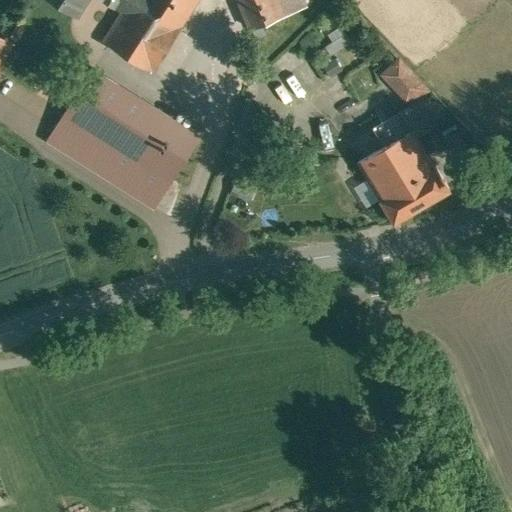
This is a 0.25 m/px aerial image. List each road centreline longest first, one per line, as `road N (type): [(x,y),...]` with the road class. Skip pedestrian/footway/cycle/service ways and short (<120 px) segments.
road 1 (secondary): [(381,247),(185,278),(0,334)]
road 2 (unclassified): [(409,511),(382,368),(381,247)]
road 3 (secondary): [(511,204),(381,247)]
